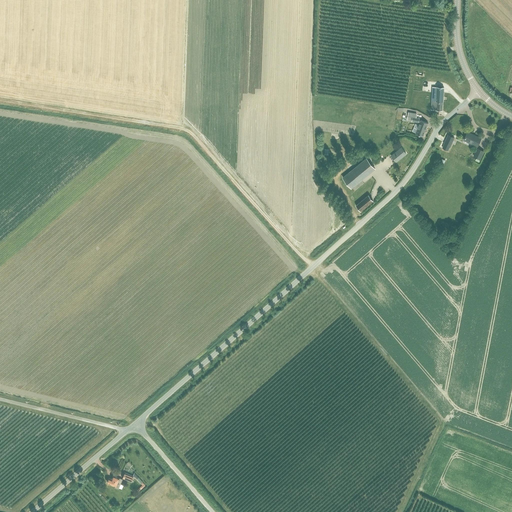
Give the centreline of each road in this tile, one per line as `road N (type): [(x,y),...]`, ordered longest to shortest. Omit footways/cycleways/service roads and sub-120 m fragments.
road 1 (unclassified): [(135,423),(380,207),(446,119),(478,91)]
road 2 (track): [(311,267),(191,134),(0,101)]
road 3 (unclassified): [(123,431),(0,399)]
road 4 (unclassified): [(33,511),(123,431)]
